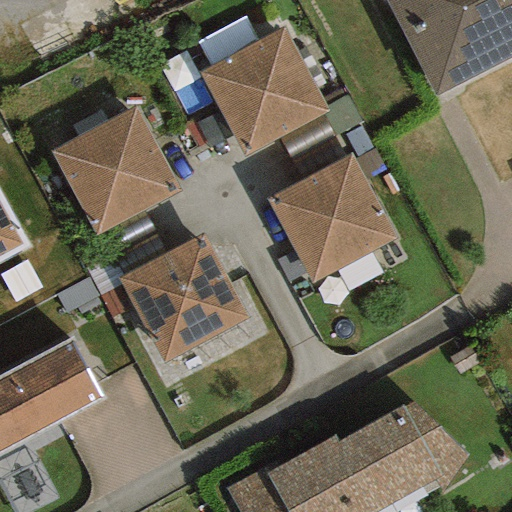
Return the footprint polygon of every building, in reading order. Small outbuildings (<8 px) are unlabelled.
[(511,0),(392,0),(451,112),(511,79),(511,0)] [(326,112),(280,27),(196,73),(242,157),(326,112)] [(178,189),(132,106),(49,150),(94,235),(178,189)] [(395,239),(350,155),(266,199),(311,283),(395,239)] [(0,198),(0,261),(26,248),(0,198)] [(246,319),(201,234),(116,279),(162,364),(246,319)] [(70,338),(0,374),(0,454),(101,400),(70,338)] [(261,468),(224,488),(237,511),(378,511),(434,481),(441,493),(466,456),(411,403),(402,408),(401,406),(337,442),(333,436),(264,473),(261,468)]
